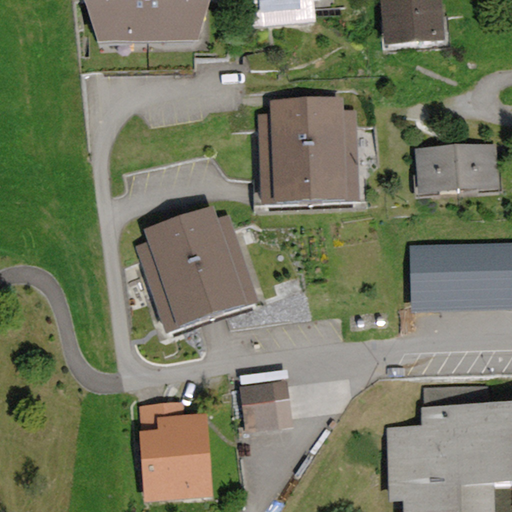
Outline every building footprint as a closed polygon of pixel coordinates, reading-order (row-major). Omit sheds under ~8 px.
[(84,0),(85,3),(99,45),(199,45),(211,0),(84,0)] [(309,27),(308,0),(236,0),(237,27),(309,27)] [(372,0),(373,47),(433,46),(432,0),(372,0)] [(269,116),(258,116),(262,207),(359,202),(355,112),(343,113),(343,101),(269,104),(269,116)] [(488,149),(409,149),(409,196),(489,195),(488,149)] [(148,244),(137,248),(166,335),(260,304),(230,216),(218,220),(214,209),(144,233),(148,244)] [(511,246),(407,247),(408,313),(511,311),(511,246)] [(294,427),(286,383),(251,389),(259,433),(294,427)] [(511,407),(417,407),(417,423),(384,423),(384,508),(398,508),(397,511),(478,511),(479,483),(511,482),(511,407)] [(135,510),(214,502),(205,408),(126,416),(135,510)]
